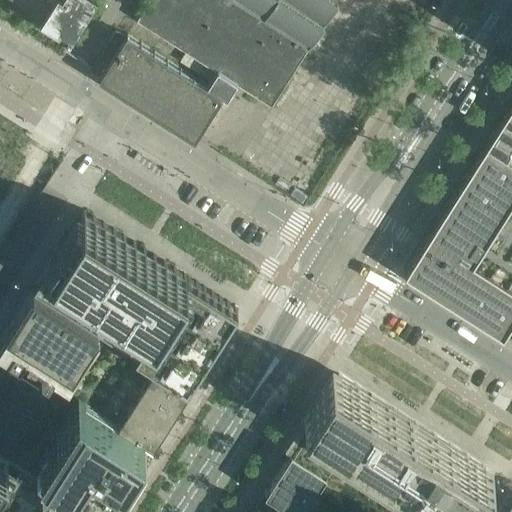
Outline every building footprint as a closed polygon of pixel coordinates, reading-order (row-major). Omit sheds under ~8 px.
[(70,32),(91,0),(17,0),(67,31),(66,33),(69,36),(71,33),(70,32)] [(309,46),(237,0),(148,0),(137,18),(220,71),(236,82),(272,104),(309,46)] [(237,0),(309,46),(338,0),(337,0),(237,0)] [(210,86),(128,34),(127,33),(126,35),(116,28),(108,40),(110,41),(93,68),(101,73),(100,76),(101,76),(193,135),(193,136),(194,136),(221,94),(210,86)] [(232,89),(236,82),(220,71),(210,86),(221,94),(222,94),(228,86),(232,89)] [(227,97),(232,89),(228,86),(222,94),(227,97)] [(511,101),(404,270),(502,333),(503,333),(511,319),(511,101)] [(206,287),(203,285),(203,286),(198,283),(198,282),(195,280),(195,281),(190,278),(191,277),(188,275),(187,276),(186,276),(187,275),(184,273),(183,274),(176,269),(177,268),(174,266),(173,268),(166,263),(167,262),(164,260),(163,261),(156,256),(156,255),(153,254),(153,255),(146,250),(146,249),(143,247),(143,248),(135,244),(136,242),(133,241),(133,242),(125,237),(126,236),(123,234),(123,235),(115,231),(116,230),(113,228),(112,229),(105,224),(106,223),(103,221),(102,222),(95,218),(96,217),(93,215),(92,216),(85,211),(86,210),(84,209),(83,210),(83,209),(81,212),(82,213),(78,220),(77,219),(75,222),(76,223),(72,229),(71,228),(69,231),(70,232),(66,238),(65,238),(63,241),(64,241),(60,248),(58,247),(57,250),(58,251),(54,257),(52,257),(51,258),(52,259),(52,260),(51,259),(49,262),(50,262),(36,285),(35,284),(33,287),(188,386),(190,383),(189,382),(193,377),(194,377),(195,375),(194,374),(198,368),(199,369),(201,366),(200,365),(203,360),(204,361),(206,358),(205,357),(209,351),(210,352),(212,349),(211,349),(214,343),(215,344),(217,341),(216,340),(219,335),(220,335),(222,332),(221,332),(225,326),(226,327),(228,324),(227,323),(230,318),(231,318),(233,315),(232,315),(236,309),(237,310),(238,308),(237,308),(237,307),(234,305),(234,306),(229,303),(230,302),(227,300),(226,301),(221,298),(222,297),(219,295),(218,296),(213,293),(214,292),(211,290),(210,291),(205,288),(206,287)] [(188,386),(33,287),(7,328),(18,334),(8,349),(85,399),(153,442),(188,386)] [(291,448),(391,511),(457,511),(487,466),(340,372),(291,448)] [(53,449),(37,475),(95,511),(108,511),(119,495),(153,442),(85,399),(63,433),(53,449)] [(391,511),(291,448),(265,489),(282,500),(273,511),(391,511)] [(0,511),(95,511),(37,475),(0,451),(0,511)]
